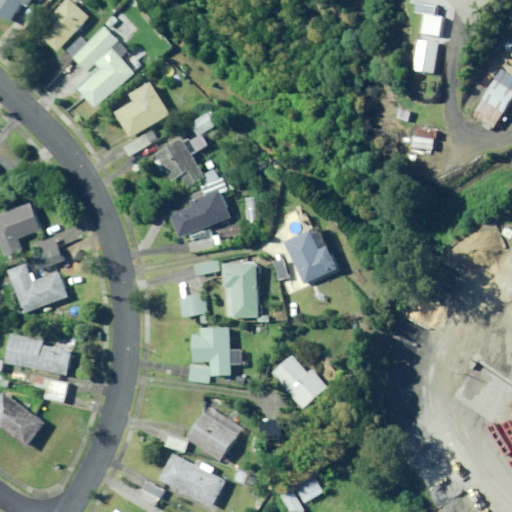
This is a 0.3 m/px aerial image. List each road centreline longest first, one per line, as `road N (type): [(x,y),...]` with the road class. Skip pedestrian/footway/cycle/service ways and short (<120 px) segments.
road 1 (residential): [(0,84),(66,148),(99,203),(125,307),(109,439),(66,511)]
road 2 (unknown): [(511,487),(446,396),(448,366),(494,273)]
